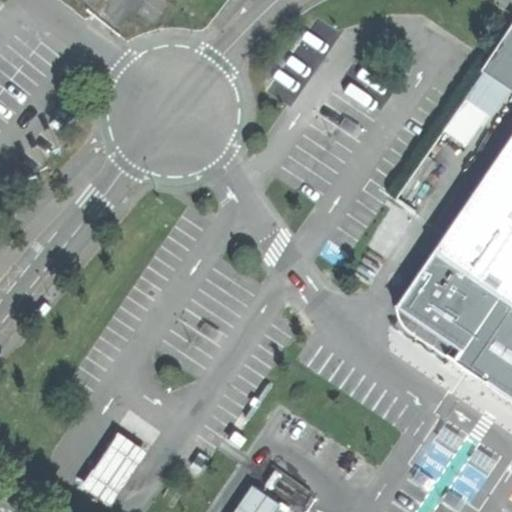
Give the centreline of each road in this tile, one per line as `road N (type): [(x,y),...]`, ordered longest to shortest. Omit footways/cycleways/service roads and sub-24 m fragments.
road 1 (residential): [(134,157),(0,326)]
road 2 (residential): [(134,157),(168,172),(187,170),(217,149),(227,119),(208,76)]
road 3 (residential): [(208,76),(180,63),(137,76),(118,107),(134,157)]
